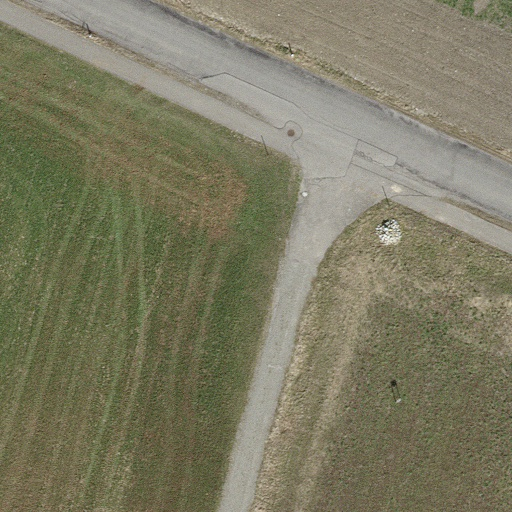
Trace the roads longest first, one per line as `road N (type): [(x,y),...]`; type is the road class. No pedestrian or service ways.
road 1 (unclassified): [(76,0),(511,199)]
road 2 (track): [(347,127),(244,511)]
